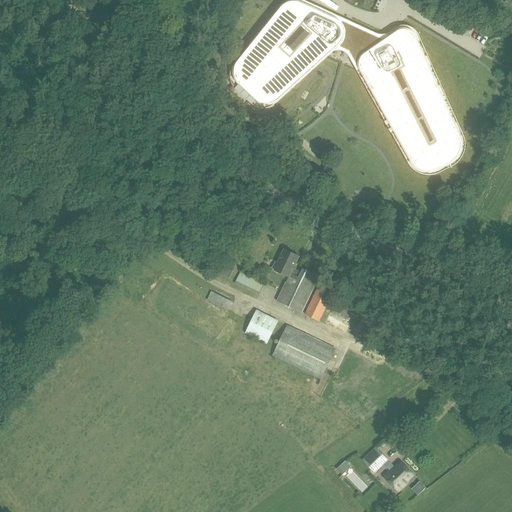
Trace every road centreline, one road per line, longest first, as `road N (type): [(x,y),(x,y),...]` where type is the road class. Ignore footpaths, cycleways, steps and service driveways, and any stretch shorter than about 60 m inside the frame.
road 1 (residential): [(511,290),(324,220),(264,184),(158,79),(66,6)]
road 2 (unclassified): [(0,399),(129,230),(81,99),(66,6)]
